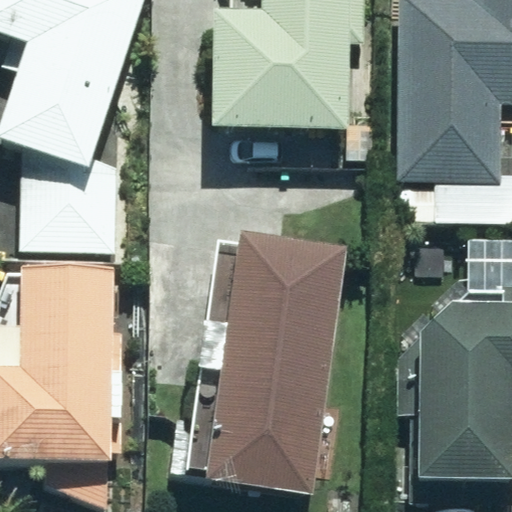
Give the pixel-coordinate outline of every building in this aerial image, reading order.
[(113,164),(87,163),(145,0),(0,0),(0,69),(12,74),(0,106),(0,154),(17,161),(13,258),(109,261),(113,164)] [(250,0),(250,26),(200,24),(197,140),(335,144),(338,0),(250,0)] [(511,236),(511,180),(495,179),(498,116),(511,117),(511,0),(395,0),(394,185),(433,187),(431,233),(511,237),(511,236)] [(224,251),(185,500),(276,511),(296,511),(335,268),(224,251)] [(97,437),(116,437),(116,386),(97,386),(99,283),(14,281),(5,341),(0,341),(0,486),(12,487),(12,478),(96,479),(97,437)] [(391,365),(392,426),(404,425),(406,511),(464,511),(464,502),(508,501),(505,399),(511,399),(511,323),(499,324),(498,305),(446,307),(447,322),(399,323),(400,364),(391,365)]
